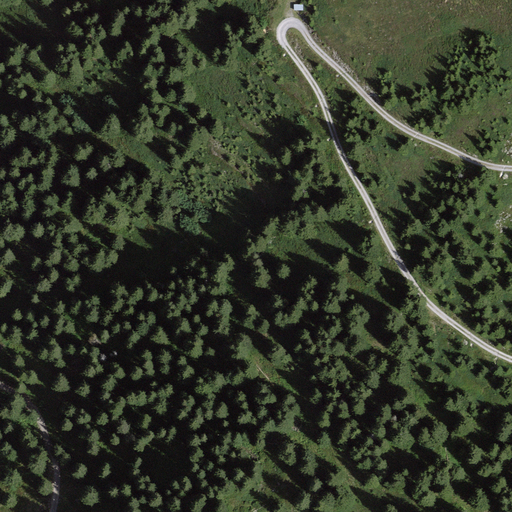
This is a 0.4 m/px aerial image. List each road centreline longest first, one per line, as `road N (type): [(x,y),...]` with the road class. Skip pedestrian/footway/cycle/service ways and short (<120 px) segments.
road 1 (track): [(511,359),(416,290),(282,36),(295,24),(407,130),(511,167)]
road 2 (track): [(51,511),(56,490),(42,423),(34,405),(0,384)]
